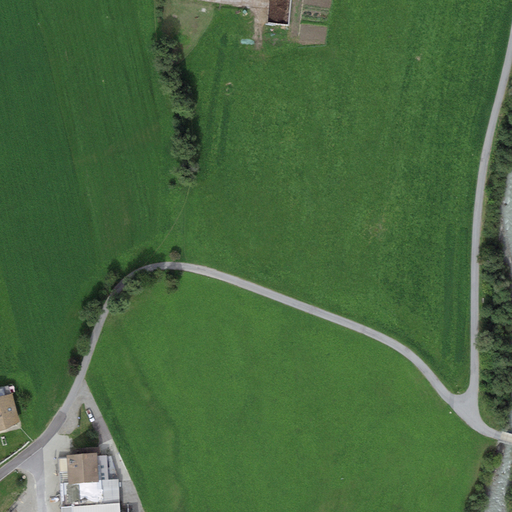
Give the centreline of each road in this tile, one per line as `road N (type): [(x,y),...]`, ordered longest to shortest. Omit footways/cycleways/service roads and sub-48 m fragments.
road 1 (residential): [(35,447),(74,392),(120,278),(153,264),(205,269),(402,347),(471,420)]
road 2 (residential): [(511,34),(480,179),(471,420)]
